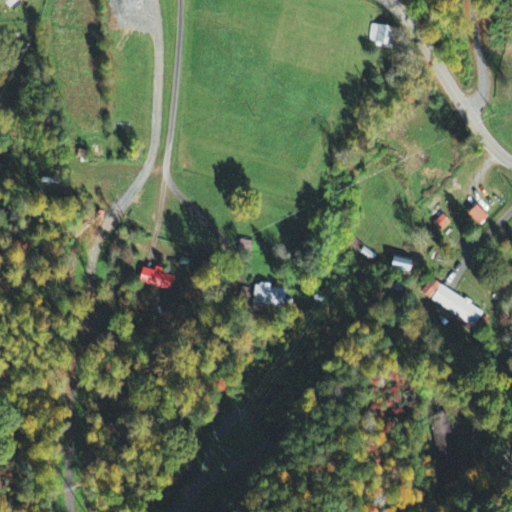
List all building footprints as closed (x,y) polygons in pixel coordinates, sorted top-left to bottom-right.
[(23,4),(19,0),(4,0),(3,1),(12,13),(23,4)] [(369,47),(392,50),(395,29),(372,26),(369,47)] [(91,159),(105,160),(106,148),(92,148),(91,159)] [(491,219),(479,208),(470,217),(481,229),(491,219)] [(392,270),(409,273),(411,262),(393,260),(392,270)] [(171,293),(175,279),(162,275),(162,274),(143,268),(139,284),(171,293)] [(484,312),(430,281),(420,297),(475,328),(484,312)] [(284,308),(285,288),(253,287),(253,306),(284,308)] [(431,417),(440,472),(459,469),(450,414),(431,417)]
